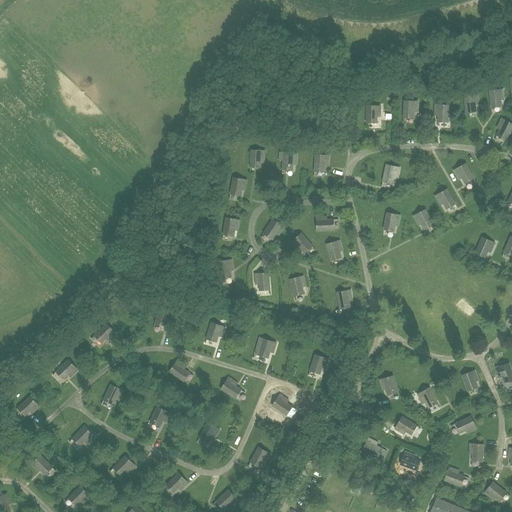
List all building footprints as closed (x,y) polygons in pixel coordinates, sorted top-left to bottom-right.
[(501,99),(504,99),(503,89),(489,90),(491,107),(501,106),(501,99)] [(475,104),(479,104),(478,94),(464,96),(466,113),(476,111),(475,104)] [(417,111),(418,101),(404,101),(403,118),(414,118),(414,111),(417,111)] [(448,122),(449,105),(435,104),(434,114),(438,115),(437,122),(448,122)] [(380,116),(380,106),(366,106),(366,123),(377,123),(377,116),(380,116)] [(506,140),(511,128),(511,123),(501,118),(497,127),(500,129),(497,135),(506,140)] [(264,161),(265,151),(251,150),(250,167),(260,168),(261,160),(264,161)] [(296,163),(297,153),(283,152),(282,169),(292,170),(293,163),(296,163)] [(328,165),(329,156),(315,154),(314,171),(324,172),(325,165),(328,165)] [(465,183),(474,178),(466,163),(453,170),(458,179),(461,177),(465,183)] [(397,177),(399,167),(386,165),(382,181),(393,183),(394,176),(397,177)] [(245,190),(247,180),(233,178),(230,194),(240,196),(242,189),(245,190)] [(446,209),(455,204),(447,189),(435,196),(440,204),(442,203),(446,209)] [(424,229),(433,224),(425,209),(413,216),(417,225),(420,223),(424,229)] [(398,225),(400,215),(387,213),(383,229),(394,231),(395,224),(398,225)] [(317,231),(334,230),(333,219),(326,220),(326,216),(316,217),(317,231)] [(238,230),(239,220),(226,218),(223,234),(233,236),(234,229),(238,230)] [(279,235),(284,227),(273,219),(263,233),(272,239),(276,233),(279,235)] [(303,253),(312,247),(301,233),(290,242),(296,250),(299,248),(303,253)] [(491,252),(495,243),(482,237),(475,253),(485,257),(488,251),(491,252)] [(339,251),(342,250),(340,240),(326,244),(331,261),(341,258),(339,251)] [(230,270),(233,269),(232,260),(218,262),(221,279),(231,277),(230,270)] [(259,290),(270,290),(268,273),(254,274),(255,284),(259,283),(259,290)] [(302,287),(305,286),(303,276),(289,279),(293,296),(304,293),(302,287)] [(349,300),(352,300),(350,290),(337,292),(340,309),(350,307),(349,300)] [(170,321),(173,311),(160,307),(155,323),(165,326),(167,320),(170,321)] [(109,340),(116,334),(106,323),(94,335),(101,343),(106,338),(109,340)] [(222,336),(224,327),(211,323),(206,339),(216,342),(218,335),(222,336)] [(273,352),(276,343),(263,339),(258,355),(268,358),(270,351),(273,352)] [(325,368),(328,359),(315,355),(310,371),(320,374),(322,367),(325,368)] [(71,377),(78,370),(68,360),(56,372),(63,379),(68,374),(71,377)] [(183,381),(189,373),(183,369),(185,366),(177,360),(169,372),(183,381)] [(511,372),(509,363),(496,367),(492,368),(495,378),(502,376),(504,382),(511,379),(511,372)] [(475,381),(478,380),(475,370),(462,375),(468,391),(477,387),(475,381)] [(387,395),(397,392),(393,376),(379,380),(382,389),(385,388),(387,395)] [(235,398),(241,390),(235,386),(237,383),(228,377),(221,389),(235,398)] [(119,400),(123,391),(110,385),(103,400),(113,405),(116,398),(119,400)] [(428,408),(437,403),(429,388),(417,394),(422,403),(425,402),(428,408)] [(286,415),(292,407),(286,403),(288,400),(280,394),(272,406),(286,415)] [(32,413),(39,406),(30,396),(17,408),(25,416),(30,411),(32,413)] [(166,421),(170,412),(157,406),(150,422),(159,426),(162,420),(166,421)] [(467,433),(476,429),(470,416),(455,423),(460,433),(466,430),(467,433)] [(411,435),(416,426),(402,417),(395,429),(403,434),(405,431),(411,435)] [(215,438),(219,429),(207,423),(199,438),(208,443),(212,437),(215,438)] [(87,443),(94,436),(84,426),(72,438),(80,446),(85,441),(87,443)] [(377,458),(382,448),(376,445),(377,442),(368,438),(362,450),(377,458)] [(482,461),(484,444),(470,444),(469,454),(472,454),(472,461),(482,461)] [(266,463),(271,454),(258,447),(250,462),(259,467),(263,461),(266,463)] [(416,470),(420,460),(413,458),(414,455),(405,451),(400,465),(416,470)] [(44,475),(52,467),(40,455),(30,465),(37,472),(40,469),(44,475)] [(128,473),(135,466),(125,456),(113,468),(120,475),(126,470),(128,473)] [(460,486),(464,476),(457,474),(458,470),(449,467),(444,480),(460,486)] [(181,490),(188,483),(178,473),(166,485),(173,492),(178,487),(181,490)] [(499,501),(506,493),(493,482),(484,493),(492,499),(494,496),(499,501)] [(83,503),(90,496),(80,486),(68,498),(76,505),(81,500),(83,503)] [(231,507),(238,500),(228,490),(216,501),(223,509),(228,504),(231,507)] [(373,492),(371,499),(377,501),(379,494),(373,492)] [(6,501),(9,500),(7,494),(0,496),(0,511),(6,511),(10,511),(6,501)] [(469,511),(436,498),(434,503),(432,502),(430,508),(431,508),(429,511),(469,511)]
